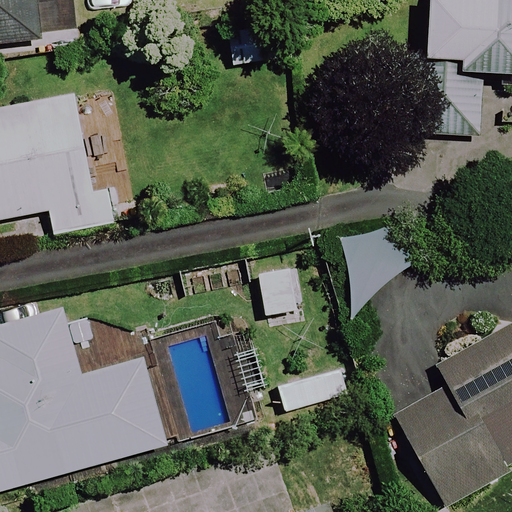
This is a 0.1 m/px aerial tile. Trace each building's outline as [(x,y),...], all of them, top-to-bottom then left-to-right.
[(0,0),(0,48),(44,43),(39,0),(0,0)] [(511,0),(496,0),(496,2),(465,0),(432,0),(427,69),(511,75),(511,0)] [(99,192),(80,96),(0,111),(0,221),(50,212),(55,237),(129,222),(122,188),(99,192)] [(296,272),(263,275),(267,317),(301,314),(296,272)] [(85,379),(67,312),(0,330),(0,493),(170,446),(147,361),(85,379)] [(511,326),(439,366),(450,386),(398,415),(449,508),(511,474),(508,467),(511,464),(511,326)] [(340,401),(333,373),(282,386),(289,414),(340,401)]
